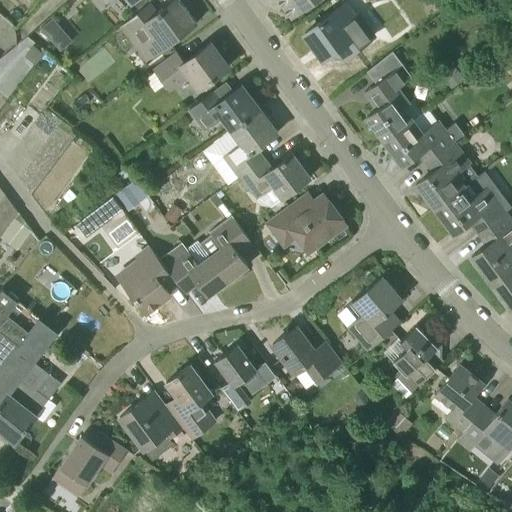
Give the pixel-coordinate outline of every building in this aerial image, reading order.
[(179,0),(173,0),(152,16),(144,5),(139,9),(121,24),(136,45),(147,37),(158,51),(196,22),(179,0)] [(148,2),(145,0),(140,0),(135,4),(139,9),(144,5),(148,2)] [(284,0),(287,3),(284,5),(293,17),(315,0),(284,0)] [(343,24),(334,12),(305,33),(324,58),(344,43),(351,52),(374,35),(361,17),(350,25),(347,21),(343,24)] [(56,14),(43,23),(60,46),(73,36),(56,14)] [(190,75),(200,88),(229,66),(211,42),(185,62),(176,50),(153,68),(170,90),(190,75)] [(33,45),(24,56),(35,64),(44,53),(33,45)] [(365,91),(375,104),(378,108),(367,116),(385,141),(412,120),(403,108),(409,104),(397,87),(386,96),(386,95),(412,76),(402,63),(365,91)] [(447,80),(454,89),(465,81),(458,72),(447,80)] [(231,130),(260,108),(242,84),(221,100),(214,90),(189,109),(205,130),(222,118),(231,130)] [(225,155),(240,175),(264,158),(257,148),(278,132),(260,108),(231,130),(241,143),(225,155)] [(403,165),(418,153),(426,163),(431,158),(438,153),(454,142),(465,133),(457,122),(445,131),(438,121),(422,133),(412,120),(385,141),(403,165)] [(438,153),(431,158),(426,163),(433,172),(417,183),(436,208),(465,186),(455,173),(469,163),(454,142),(438,153)] [(264,158),(240,175),(256,198),(272,186),(282,198),(311,176),(293,152),(272,168),(265,157),(264,158)] [(124,180),(132,174),(127,167),(119,173),(124,180)] [(477,233),(506,212),(489,188),(474,199),(465,186),(436,208),(454,232),(469,221),(477,233)] [(130,210),(141,202),(134,193),(123,201),(130,210)] [(216,193),(211,197),(219,208),(220,207),(224,204),(216,193)] [(0,236),(19,212),(5,194),(0,201),(0,236)] [(307,249),(315,243),(345,221),(325,196),(306,210),(298,199),(267,222),(283,244),(297,235),(307,249)] [(166,219),(174,224),(183,211),(175,206),(166,219)] [(77,223),(87,236),(107,221),(97,208),(77,223)] [(19,212),(0,236),(17,249),(32,229),(19,212)] [(477,233),(486,246),(472,256),(490,280),(511,264),(511,252),(508,248),(511,245),(511,219),(506,212),(477,233)] [(253,243),(233,215),(228,219),(209,233),(211,236),(201,244),(228,280),(248,265),(239,253),(253,243)] [(228,280),(201,244),(199,241),(187,250),(182,243),(161,259),(186,293),(199,283),(208,295),(228,280)] [(125,284),(146,312),(170,294),(164,286),(174,278),(150,246),(145,249),(141,253),(139,259),(146,267),(126,283),(125,284)] [(511,264),(490,280),(510,308),(511,306),(511,264)] [(382,275),(360,294),(352,301),(363,313),(348,326),(368,349),(393,327),(383,316),(403,299),(382,275)] [(0,385),(49,323),(3,288),(0,291),(0,385)] [(62,382),(41,367),(35,362),(59,331),(49,323),(0,385),(0,429),(16,442),(62,382)] [(406,396),(412,391),(444,360),(443,359),(439,363),(430,354),(435,350),(433,348),(442,339),(437,333),(435,335),(431,331),(427,335),(417,324),(401,340),(408,346),(393,361),(401,368),(389,380),(406,396)] [(327,341),(314,350),(297,326),(273,344),(294,372),(307,363),(319,379),(342,361),(327,341)] [(216,360),(230,380),(220,387),(238,411),(260,394),(247,377),(257,369),(238,344),(216,360)] [(185,406),(174,414),(183,427),(192,439),(216,421),(201,401),(212,393),(191,364),(167,382),(185,406)] [(448,418),(463,431),(478,413),(485,405),(473,395),(483,383),(460,364),(437,393),(455,408),(448,418)] [(183,427),(174,414),(173,415),(156,390),(155,391),(162,400),(152,408),(145,398),(120,417),(145,449),(165,433),(169,438),(183,427)] [(374,405),(364,390),(357,394),(356,401),(363,412),(374,405)] [(478,413),(463,431),(457,438),(470,448),(475,442),(486,451),(498,436),(510,446),(511,444),(511,400),(509,398),(489,422),(478,413)] [(388,423),(395,430),(406,417),(399,411),(388,423)] [(78,441),(60,466),(88,485),(101,465),(112,472),(128,449),(101,432),(93,442),(82,434),(78,440),(77,437),(76,438),(78,441)] [(249,459),(228,451),(224,461),(231,463),(229,467),(243,473),(249,459)] [(511,498),(503,493),(503,487),(496,483),(490,492),(511,506),(511,498)] [(458,511),(464,504),(448,494),(444,498),(433,490),(424,503),(436,511),(441,504),(453,511),(458,511)]
